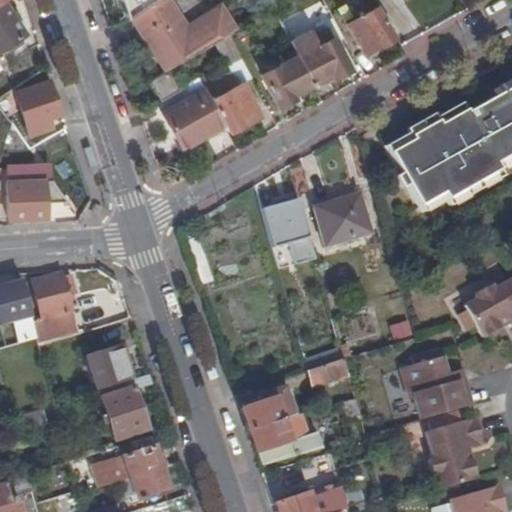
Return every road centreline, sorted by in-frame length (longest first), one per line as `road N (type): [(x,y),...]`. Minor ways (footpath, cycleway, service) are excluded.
road 1 (residential): [(511,14),(137,231)]
road 2 (primary): [(232,511),(137,231)]
road 3 (primary): [(137,231),(61,0)]
road 4 (residential): [(0,251),(116,242),(137,231)]
